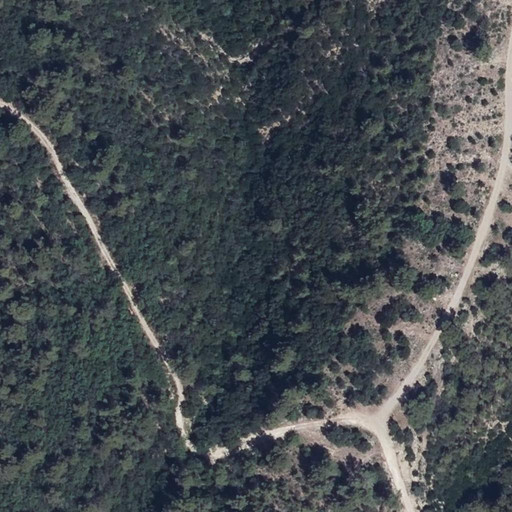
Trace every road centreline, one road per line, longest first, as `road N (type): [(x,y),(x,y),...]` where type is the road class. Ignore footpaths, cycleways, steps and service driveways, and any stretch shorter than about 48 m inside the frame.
road 1 (track): [(377,424),(349,419),(199,452),(182,437),(174,368),(50,145),(0,102)]
road 2 (track): [(511,45),(500,174),(418,368),(377,424)]
